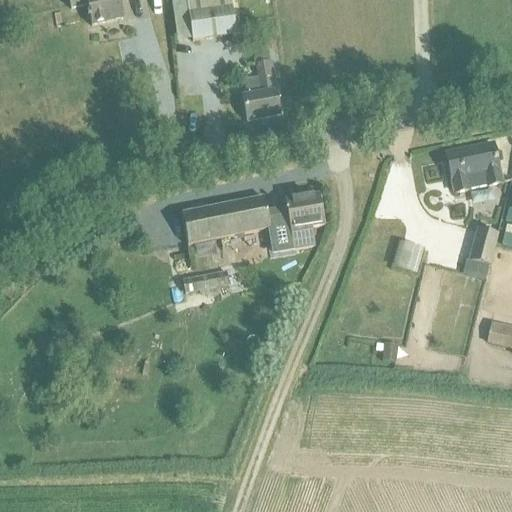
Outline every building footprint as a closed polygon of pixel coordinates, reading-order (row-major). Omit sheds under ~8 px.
[(68,0),(71,10),(87,7),(91,28),(124,21),(119,0),(68,0)] [(188,0),(183,1),(189,44),(234,39),(229,0),(188,0)] [(247,98),(243,99),(247,123),(280,117),(270,64),(256,67),(259,81),(244,84),(247,98)] [(502,185),(493,146),(446,157),(455,196),(469,193),(468,192),(487,188),(487,189),(502,185)] [(269,233),(268,228),(288,224),(293,252),(315,248),(312,231),(324,228),(319,197),(284,203),(285,210),(266,213),(263,200),(181,216),(187,248),(269,233)] [(467,275),(486,281),(498,235),(493,233),(496,223),(482,219),(469,264),(471,264),(467,275)] [(399,265),(425,270),(430,243),(404,238),(399,265)] [(188,251),(176,256),(183,272),(195,266),(188,251)] [(227,272),(182,282),(185,296),(230,286),(227,272)] [(511,329),(492,324),(487,345),(511,351),(511,329)] [(383,363),(395,364),(397,347),(385,346),(383,363)]
